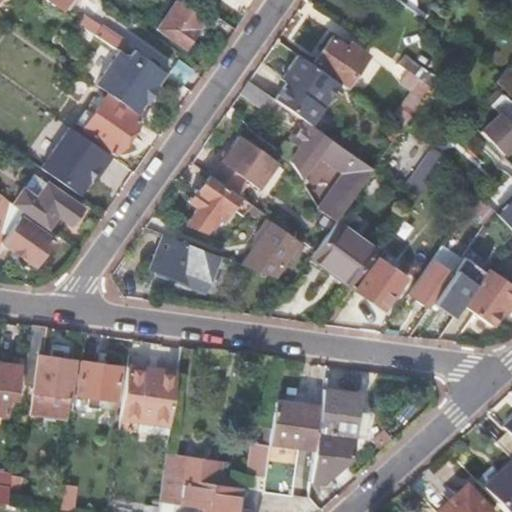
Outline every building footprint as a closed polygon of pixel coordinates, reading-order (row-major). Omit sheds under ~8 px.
[(175,0),(173,0),(155,26),(184,47),(196,31),(192,28),(200,17),(175,0)] [(102,24),(95,35),(105,41),(111,45),(121,50),(127,41),(102,24)] [(327,74),(330,76),(338,82),(345,86),(368,54),(350,42),(346,47),(331,36),(313,60),(328,71),(327,74)] [(105,41),(83,74),(137,112),(146,99),(157,83),(165,70),(155,63),(133,46),(128,53),(121,50),(111,45),(105,41)] [(327,74),(298,53),(287,67),(293,71),(286,81),(274,98),(289,108),(305,119),(309,122),(338,82),(330,76),(327,74)] [(511,74),(504,66),(500,72),(495,79),(507,91),(511,83),(511,74)] [(293,71),(287,67),(280,77),(286,81),(293,71)] [(430,85),(408,70),(399,82),(413,91),(392,120),(401,127),(409,115),(430,85)] [(248,79),(240,91),(264,109),(273,97),(262,89),(248,79)] [(483,97),(471,114),(469,119),(485,135),(511,108),(511,102),(502,92),(490,104),(483,97)] [(107,94),(83,128),(116,151),(139,117),(107,94)] [(274,98),(273,97),(264,109),(281,120),(289,108),(274,98)] [(70,127),(44,108),(37,118),(63,136),(70,127)] [(335,218),(371,167),(363,161),(328,136),(315,127),(309,122),(305,119),(290,140),(298,146),(289,159),(291,161),(301,177),(318,153),(344,171),(319,207),(335,218)] [(219,157),(208,172),(209,173),(210,173),(239,194),(249,179),(260,187),(278,162),(240,134),(232,145),(222,159),(219,157)] [(87,190),(83,196),(105,212),(113,201),(90,185),(110,158),(79,136),(70,149),(77,153),(74,158),(79,162),(68,177),(87,190)] [(431,148),(421,162),(432,170),(442,156),(431,148)] [(306,177),(325,191),(340,172),(321,157),(306,177)] [(421,162),(402,189),(413,197),(432,170),(421,162)] [(239,194),(210,173),(199,188),(196,186),(188,198),(197,205),(186,221),(206,228),(212,231),(219,222),(220,220),(239,194)] [(43,224),(47,226),(56,213),(69,222),(81,206),(47,181),(36,197),(23,189),(13,202),(24,210),(43,224)] [(0,227),(7,233),(1,241),(35,265),(54,239),(51,237),(40,229),(43,224),(24,210),(13,202),(0,193),(0,227)] [(476,193),(469,204),(484,220),(492,210),(476,193)] [(511,194),(493,211),(511,231),(511,194)] [(271,220),(252,247),(278,266),(298,239),(271,220)] [(485,222),(468,249),(481,258),(491,244),(496,248),(505,235),(485,222)] [(40,229),(51,237),(54,231),(47,226),(43,224),(40,229)] [(315,248),(305,262),(353,282),(379,246),(331,226),(315,248)] [(206,287),(218,254),(164,233),(150,268),(206,287)] [(378,259),(357,289),(383,309),(405,278),(378,259)] [(305,262),(302,268),(350,287),(353,282),(305,262)] [(415,298),(427,307),(427,306),(442,284),(450,271),(438,263),(415,298)] [(511,286),(486,268),(460,304),(491,327),(501,314),(507,305),(511,308),(511,305),(511,286)] [(455,269),(446,283),(456,290),(465,276),(455,269)] [(455,292),(442,284),(427,306),(440,314),(455,292)] [(504,317),(511,308),(507,305),(501,314),(504,317)] [(41,355),(45,327),(31,325),(28,353),(38,355),(32,391),(69,396),(74,359),(41,355)] [(82,360),(76,394),(116,400),(120,366),(82,360)] [(0,413),(7,414),(9,398),(16,398),(20,365),(0,362),(0,413)] [(126,365),(119,417),(169,424),(176,378),(144,374),(145,368),(126,365)] [(144,374),(176,378),(177,372),(145,368),(144,374)] [(359,393),(323,388),(321,407),(316,445),(315,454),(311,479),(323,480),(328,476),(351,455),(352,443),(353,435),(364,437),(367,412),(357,411),(359,393)] [(321,407),(273,401),(268,444),(263,475),(263,477),(292,481),(298,443),(316,445),(321,407)] [(511,437),(509,435),(492,450),(511,471),(511,437)] [(263,475),(268,444),(252,442),(248,473),(263,475)] [(253,511),(254,511),(238,509),(241,489),(219,486),(210,485),(213,461),(165,455),(159,500),(201,506),(211,507),(210,511),(253,511)] [(7,503),(15,504),(19,472),(11,471),(11,474),(9,488),(7,503)] [(0,501),(7,503),(9,488),(11,474),(0,472),(0,501)] [(261,492),(290,496),(292,481),(263,477),(261,492)] [(57,510),(67,511),(71,484),(60,482),(57,510)] [(487,511),(464,487),(438,511),(487,511)]
